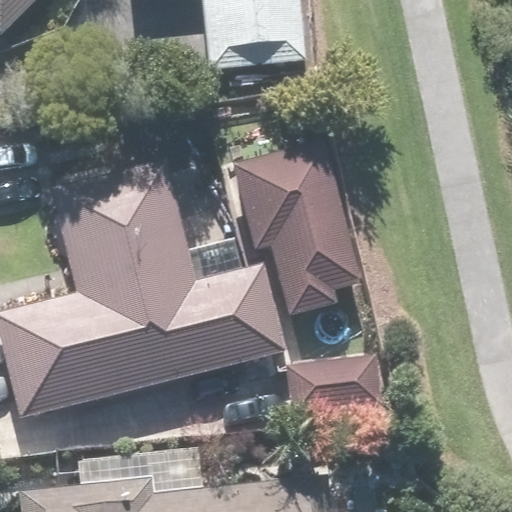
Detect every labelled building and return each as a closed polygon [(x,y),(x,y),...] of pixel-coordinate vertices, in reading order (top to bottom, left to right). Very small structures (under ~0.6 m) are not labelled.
[(0,0),(0,41),(41,0),(0,0)] [(196,0),(203,82),(293,75),(287,0),(196,0)] [(321,160),(225,180),(241,258),(260,254),(274,323),(326,312),(324,298),(348,293),(321,160)] [(70,306),(0,322),(0,379),(10,425),(275,363),(254,276),(186,291),(158,169),(45,196),(70,306)] [(366,370),(282,375),(286,427),(370,422),(366,370)] [(72,492),(12,498),(12,511),(322,511),(320,482),(195,494),(192,459),(70,470),(72,492)]
